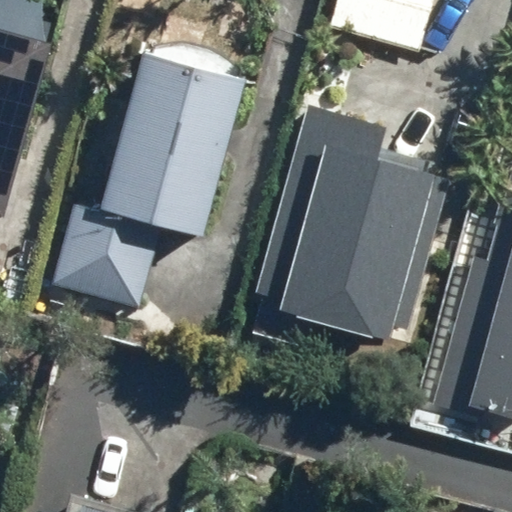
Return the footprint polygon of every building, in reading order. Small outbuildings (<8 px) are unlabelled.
[(432,0),(332,0),(325,26),(417,53),(432,0)] [(0,197),(44,51),(0,37),(0,197)] [(241,80),(136,53),(93,212),(70,206),(48,289),(135,311),(156,233),(197,244),(241,80)] [(410,144),(325,121),(272,310),(337,334),(408,354),(464,150),(412,136),(410,144)] [(511,174),(506,173),(482,262),(472,259),(431,409),(477,421),(478,417),(511,425),(511,174)]
